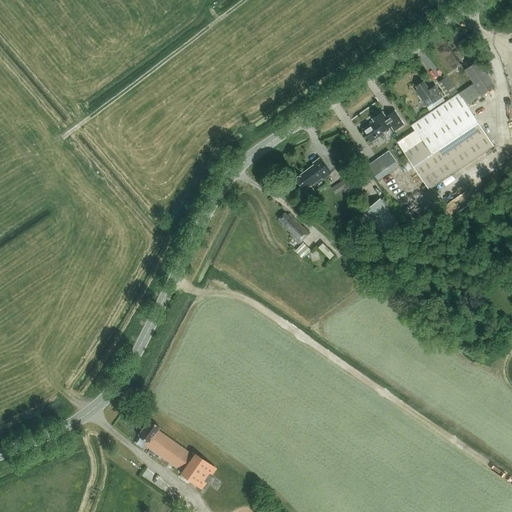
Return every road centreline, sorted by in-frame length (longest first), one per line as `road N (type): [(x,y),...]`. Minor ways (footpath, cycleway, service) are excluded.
road 1 (unclassified): [(0,453),(76,422),(127,371),(236,166),(481,0)]
road 2 (track): [(511,483),(230,292),(199,294),(173,281)]
